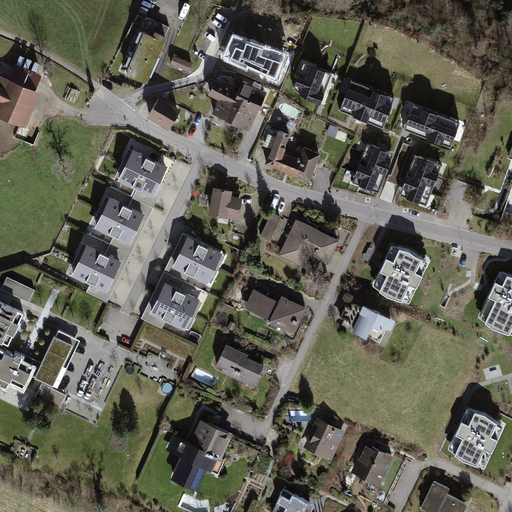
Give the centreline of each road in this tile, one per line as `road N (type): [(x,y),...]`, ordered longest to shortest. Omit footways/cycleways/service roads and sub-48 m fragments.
road 1 (residential): [(266,425),(374,214)]
road 2 (residential): [(117,334),(202,152)]
road 3 (residential): [(374,214),(304,196),(202,152)]
road 4 (residential): [(511,248),(374,214)]
